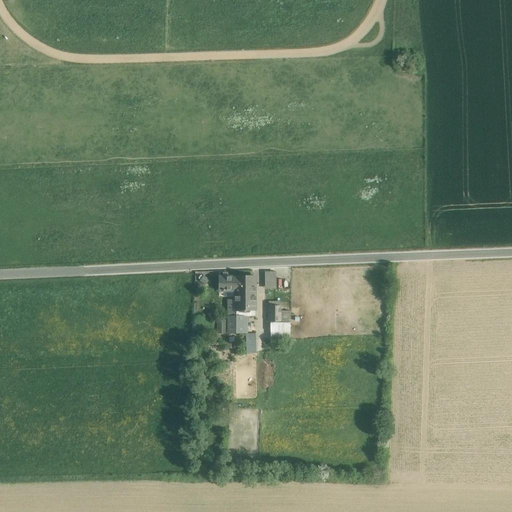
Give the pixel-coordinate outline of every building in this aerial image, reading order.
[(278,288),(278,271),(266,271),(266,288),(278,288)] [(255,276),(234,277),(232,277),(219,277),(218,290),(223,290),(223,291),(224,291),(224,290),(231,290),(234,290),(234,300),(228,300),(228,317),(236,316),(236,310),(254,310),(255,276)] [(280,305),(268,305),(268,322),(280,322),(280,305)] [(242,316),(236,316),(228,317),(228,333),(242,333),(242,316)] [(225,321),(218,321),(217,332),(225,333),(225,321)] [(293,338),(292,321),(272,322),(273,339),(293,338)] [(247,353),(257,352),(256,333),(246,333),(247,353)]
